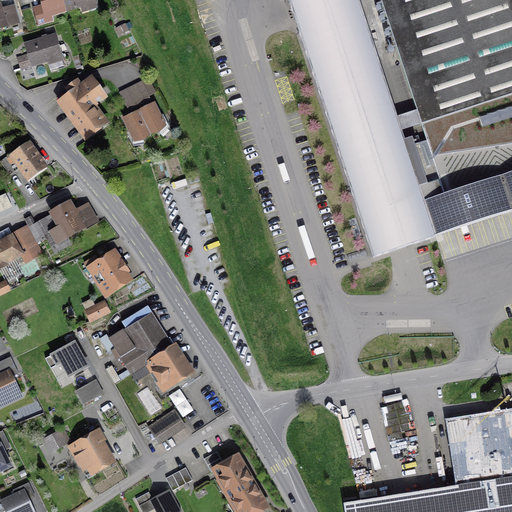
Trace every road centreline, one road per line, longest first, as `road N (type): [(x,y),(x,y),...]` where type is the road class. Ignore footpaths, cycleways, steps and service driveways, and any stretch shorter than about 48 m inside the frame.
road 1 (primary): [(246,409),(91,181)]
road 2 (unclassified): [(511,364),(309,396),(253,419)]
road 3 (unknown): [(329,321),(470,300),(482,369)]
road 4 (unclassified): [(83,511),(246,409)]
road 5 (primary): [(91,181),(0,88)]
